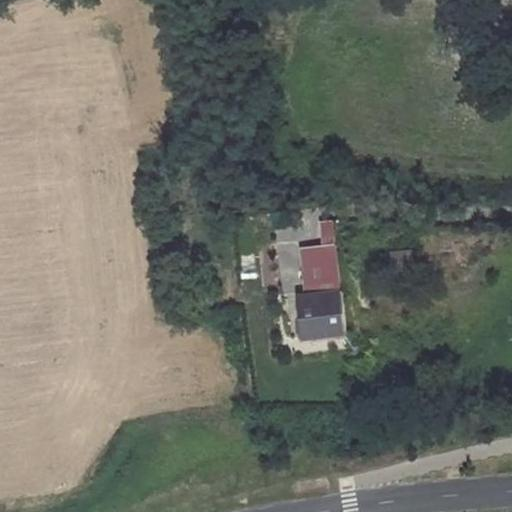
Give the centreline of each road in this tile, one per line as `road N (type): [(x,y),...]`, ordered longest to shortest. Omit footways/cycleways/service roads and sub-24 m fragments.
road 1 (track): [(511,213),(311,217)]
road 2 (unclassified): [(324,511),(511,492)]
